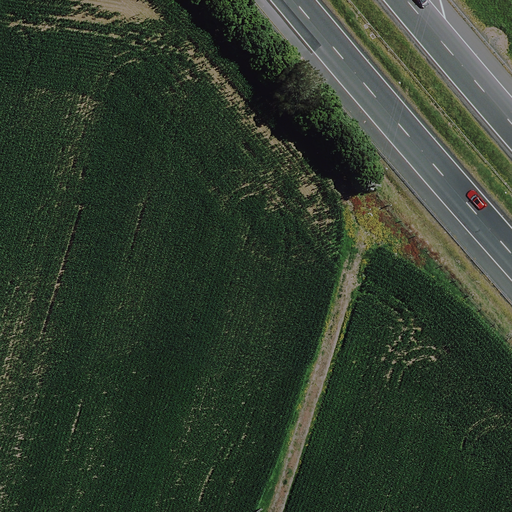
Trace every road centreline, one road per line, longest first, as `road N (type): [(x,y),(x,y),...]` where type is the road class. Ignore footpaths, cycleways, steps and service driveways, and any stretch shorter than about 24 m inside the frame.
road 1 (motorway): [(511,260),(293,0)]
road 2 (motorway): [(404,0),(511,125)]
